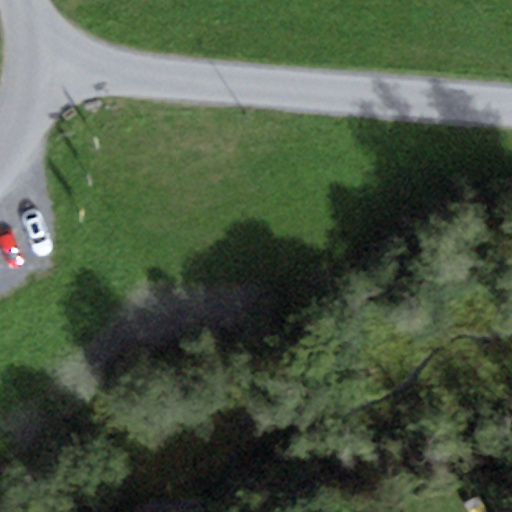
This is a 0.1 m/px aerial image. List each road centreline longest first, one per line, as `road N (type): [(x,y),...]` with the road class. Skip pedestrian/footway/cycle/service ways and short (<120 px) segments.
road 1 (residential): [(44,64),(511,101)]
road 2 (residential): [(0,184),(38,121),(44,64)]
